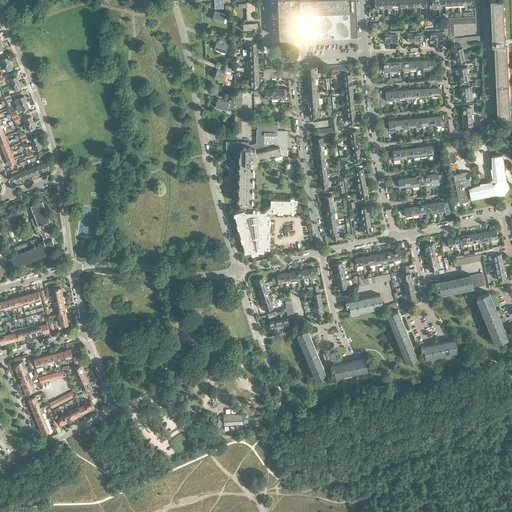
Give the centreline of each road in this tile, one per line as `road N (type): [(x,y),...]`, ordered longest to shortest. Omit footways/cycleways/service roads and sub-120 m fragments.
road 1 (residential): [(236,271),(173,0)]
road 2 (residential): [(267,0),(269,75),(295,80),(322,252)]
road 3 (residential): [(59,176),(0,15)]
road 4 (residential): [(72,269),(131,265),(203,278),(236,271)]
road 5 (residential): [(40,449),(114,408),(85,332)]
